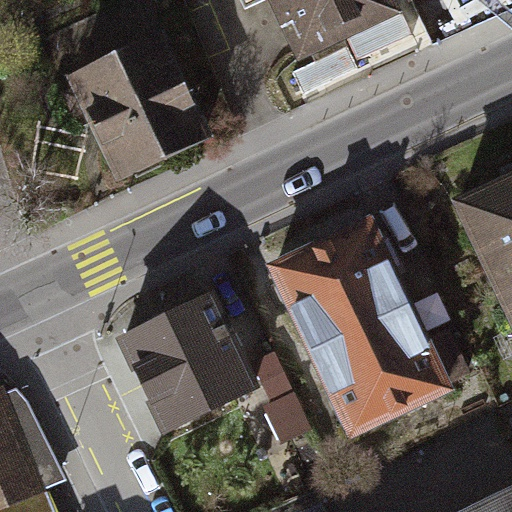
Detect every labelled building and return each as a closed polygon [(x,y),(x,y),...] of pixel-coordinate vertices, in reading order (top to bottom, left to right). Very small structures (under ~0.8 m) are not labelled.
[(241,0),(248,13),(266,6),(263,0),(241,0)] [(263,0),(266,6),(300,74),(405,24),(393,0),(263,0)] [(164,40),(66,87),(118,194),(215,147),(164,40)] [(511,181),(462,205),(511,310),(511,181)] [(373,212),(270,259),(352,437),(455,390),(373,212)] [(209,295),(121,332),(165,433),(252,395),(209,295)] [(0,509),(44,491),(0,389),(0,509)] [(254,422),(265,455),(316,438),(304,404),(254,422)] [(511,511),(511,488),(463,511),(511,511)]
